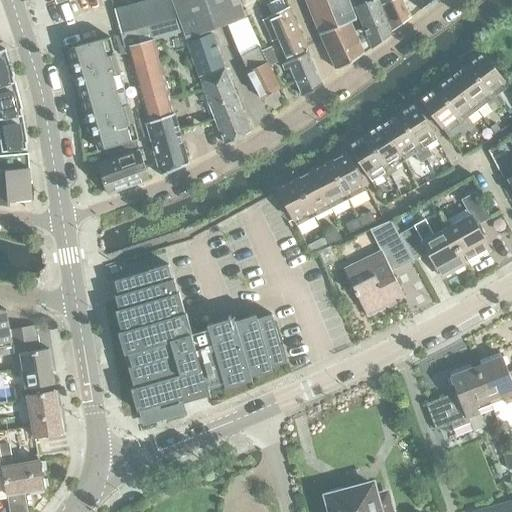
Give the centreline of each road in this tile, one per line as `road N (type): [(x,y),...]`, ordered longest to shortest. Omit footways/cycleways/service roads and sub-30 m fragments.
road 1 (residential): [(61,218),(202,169),(312,106),(461,0)]
road 2 (unclassified): [(104,468),(306,390),(511,284)]
road 3 (tertiary): [(61,218),(38,84),(10,0)]
road 4 (tertiary): [(104,468),(77,298)]
